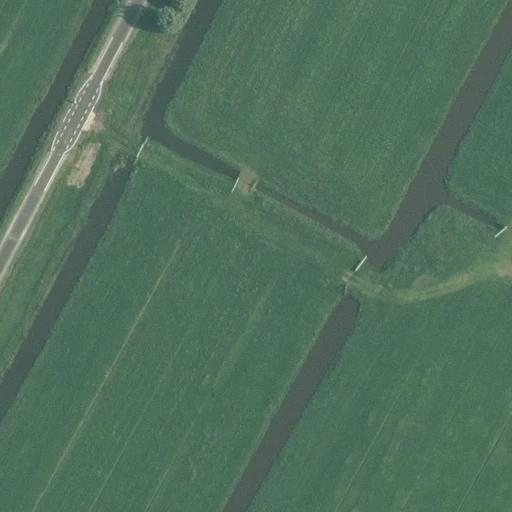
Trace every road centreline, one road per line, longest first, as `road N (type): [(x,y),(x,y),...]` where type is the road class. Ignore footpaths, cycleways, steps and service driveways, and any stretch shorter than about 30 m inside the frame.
road 1 (track): [(87,125),(405,306),(511,271)]
road 2 (tertiary): [(0,295),(152,0)]
